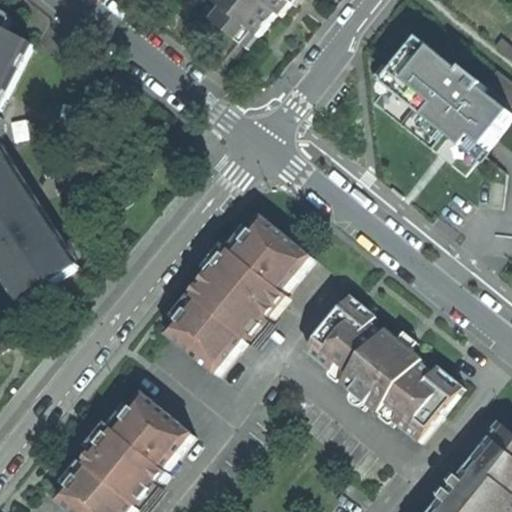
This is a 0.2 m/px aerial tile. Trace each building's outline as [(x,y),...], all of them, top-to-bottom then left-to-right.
[(224,0),(219,6),(227,12),(217,24),(252,52),(281,16),(284,19),(297,4),(299,0),(224,0)] [(0,28),(10,33),(18,19),(0,10),(0,28)] [(0,263),(19,293),(23,294),(30,304),(82,270),(75,260),(76,256),(36,195),(33,194),(20,176),(21,172),(3,145),(3,141),(8,140),(6,119),(1,115),(37,48),(10,33),(0,28),(0,263)] [(511,45),(504,39),(498,47),(511,58),(511,45)] [(423,42),(397,75),(410,86),(400,97),(454,141),(480,162),(511,123),(511,113),(487,93),(490,90),(469,73),(466,76),(423,42)] [(511,82),(500,73),(490,86),(511,104),(511,82)] [(170,123),(160,129),(169,145),(179,139),(170,123)] [(317,262),(268,221),(219,282),(173,338),(222,378),(317,262)] [(389,337),(351,306),(312,354),(337,374),(342,368),(355,378),(350,385),(348,387),(384,417),(386,414),(392,408),(405,418),(399,425),(424,445),(463,397),(425,366),(427,364),(414,353),(400,342),(391,334),(389,337)] [(0,315),(0,354),(18,343),(0,315)] [(400,342),(414,353),(421,345),(413,338),(407,334),(400,342)] [(342,368),(337,374),(350,385),(355,378),(342,368)] [(199,439),(149,399),(121,434),(118,431),(103,449),(88,467),(91,470),(63,504),(72,511),(138,511),(142,509),(145,511),(174,477),(170,474),(199,439)] [(392,408),(386,414),(399,425),(405,418),(392,408)] [(469,479),(458,492),(483,511),(511,511),(511,432),(504,426),(492,442),(497,446),(489,457),(492,460),(474,483),(469,479)] [(483,511),(458,492),(444,509),(447,511),(483,511)]
